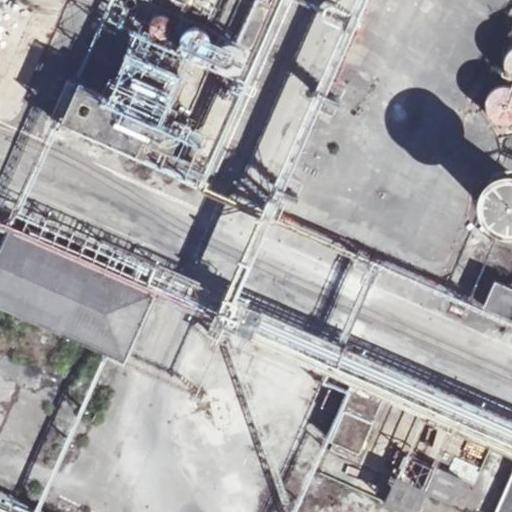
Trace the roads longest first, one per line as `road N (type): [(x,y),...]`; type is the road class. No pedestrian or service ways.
road 1 (unclassified): [(194,266),(511,399)]
road 2 (unknown): [(317,0),(194,266)]
road 3 (unclassified): [(160,511),(145,497),(129,413),(194,266)]
road 4 (unclassified): [(0,163),(124,216),(194,266)]
